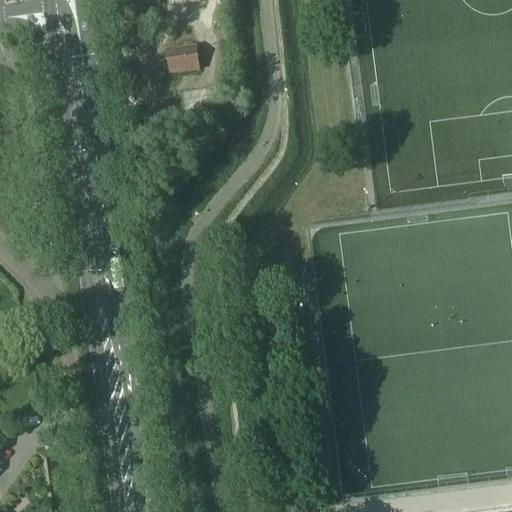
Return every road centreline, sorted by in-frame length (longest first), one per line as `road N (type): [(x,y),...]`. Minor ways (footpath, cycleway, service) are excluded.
road 1 (secondary): [(109,355),(116,312),(80,0)]
road 2 (secondary): [(43,13),(87,301),(109,355)]
road 3 (residential): [(82,427),(67,333),(53,300),(0,246)]
road 4 (secondary): [(130,511),(109,355)]
